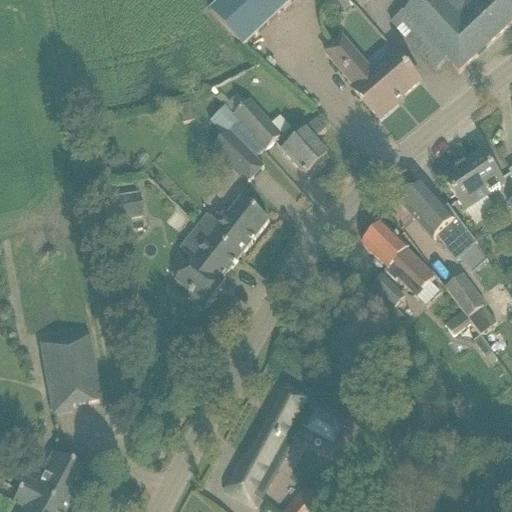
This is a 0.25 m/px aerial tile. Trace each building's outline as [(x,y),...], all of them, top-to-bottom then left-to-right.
[(221,0),(208,13),(243,50),(296,0),(309,0),(312,3),(315,0),(221,0)] [(458,75),(511,25),(511,0),(465,0),(464,1),(463,0),(421,0),(393,26),(435,72),(446,62),(458,75)] [(336,17),(348,10),(344,1),(331,8),(336,17)] [(373,72),(343,39),(322,56),(353,91),(352,91),(379,124),(398,108),(396,105),(419,86),(393,56),(373,72)] [(282,138),(250,104),(233,119),(263,152),(265,155),(282,138)] [(263,152),(233,119),(232,119),(238,126),(230,137),(229,136),(213,153),(248,186),(264,169),(255,160),(263,152)] [(292,165),(305,180),(327,160),(314,145),(326,134),(317,124),(283,156),(292,165)] [(442,182),(466,216),(504,190),(481,156),(442,182)] [(458,265),(477,249),(445,210),(442,212),(422,189),(402,206),(424,231),(423,234),(428,240),(431,239),(433,242),(436,240),(458,265)] [(142,220),(138,196),(105,202),(111,239),(132,236),(130,222),(142,220)] [(207,220),(197,231),(237,263),(268,224),(242,203),(220,230),(207,220)] [(387,272),(385,274),(395,285),(397,283),(417,301),(435,282),(406,254),(407,252),(397,242),(399,241),(396,238),(395,240),(383,228),(362,249),(387,272)] [(237,263),(197,231),(180,253),(193,263),(176,283),(191,295),(187,301),(203,314),(225,286),(221,283),(237,263)] [(476,272),(484,291),(498,285),(491,266),(476,272)] [(487,311),(463,279),(446,292),(469,324),(487,311)] [(411,310),(403,302),(403,301),(380,280),(371,289),(394,311),(388,317),(400,330),(407,323),(402,318),(411,310)] [(462,317),(444,329),(453,341),(470,329),(462,317)] [(51,374),(45,375),(53,417),(71,413),(70,409),(98,404),(87,340),(46,347),(51,374)] [(225,494),(254,510),(312,406),(283,390),(225,494)] [(25,481),(17,494),(48,511),(66,511),(86,476),(52,457),(36,486),(25,481)] [(328,511),(305,491),(286,511),(328,511)] [(48,511),(17,494),(12,504),(23,510),(21,511),(48,511)]
